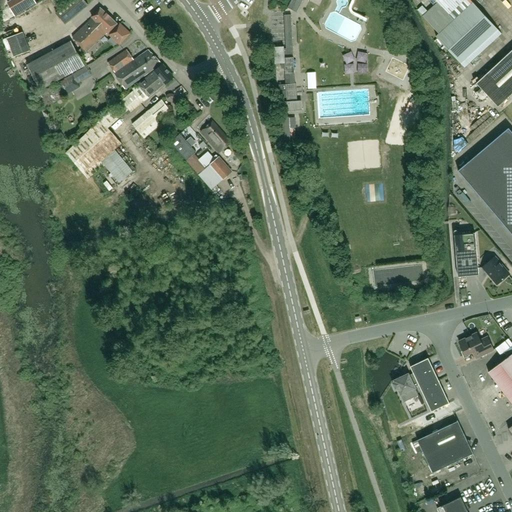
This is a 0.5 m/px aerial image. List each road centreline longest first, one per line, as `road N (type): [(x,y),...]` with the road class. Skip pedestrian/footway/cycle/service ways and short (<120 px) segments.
road 1 (tertiary): [(303,349),(260,157),(222,58)]
road 2 (unclassified): [(511,492),(431,320)]
road 3 (tertiary): [(339,511),(303,349)]
road 4 (unclassified): [(222,58),(182,73),(106,0)]
road 5 (unclassified): [(303,349),(431,320)]
